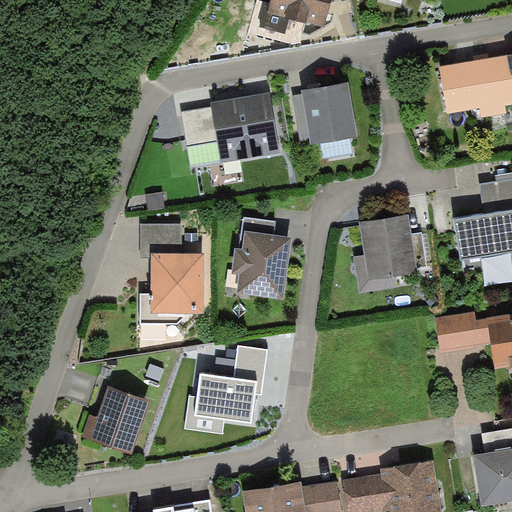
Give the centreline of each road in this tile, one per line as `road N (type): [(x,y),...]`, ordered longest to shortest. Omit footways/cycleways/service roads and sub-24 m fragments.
road 1 (residential): [(9,485),(154,85),(381,46)]
road 2 (residential): [(9,485),(39,496),(265,457),(288,436),(321,215),(404,181)]
road 3 (residential): [(404,181),(381,46)]
road 4 (residential): [(381,46),(511,23)]
